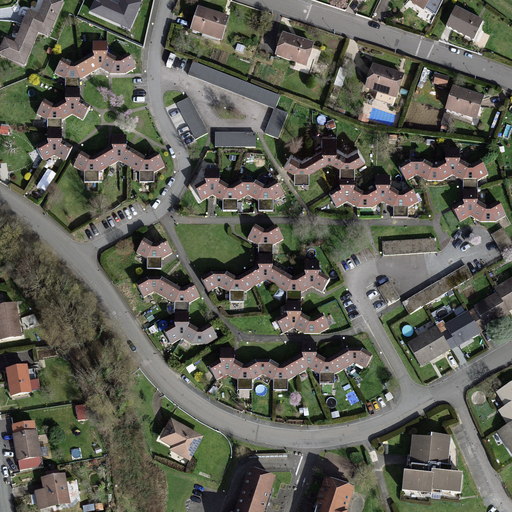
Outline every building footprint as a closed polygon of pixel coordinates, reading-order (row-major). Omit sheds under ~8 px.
[(37,32),(47,36),(61,3),(55,0),(47,0),(41,16),(29,11),(23,25),(25,26),(37,32)] [(129,29),(140,4),(129,0),(121,0),(118,8),(98,0),(96,0),(91,12),(129,29)] [(411,0),(423,8),(428,0),(411,0)] [(483,22),(456,8),(446,28),(473,41),(483,22)] [(228,19),(198,9),(192,30),(221,40),(228,19)] [(12,60),(23,65),(37,32),(25,26),(17,45),(5,40),(0,51),(0,55),(1,55),(12,60)] [(301,45),(292,42),(293,39),(283,36),(276,56),(306,65),(313,45),(302,42),(301,45)] [(47,121),(47,143),(36,149),(43,161),(54,155),(65,162),(72,149),(62,143),(62,120),(72,114),(82,121),(90,108),(80,102),(80,79),(100,68),(110,74),(126,74),(136,68),(129,55),(118,62),(107,56),(108,43),(92,43),(92,55),(73,67),(62,61),(54,73),(65,79),(65,102),(54,108),(44,102),(36,114),(47,121)] [(280,97),(193,62),(188,75),(275,109),(280,97)] [(403,76),(373,67),(367,88),(378,91),(395,97),(396,97),(403,76)] [(483,98),(453,89),(446,110),(476,119),(483,98)] [(395,97),(378,91),(375,100),(393,105),(395,97)] [(189,98),(177,104),(195,140),(207,133),(189,98)] [(288,114),(275,109),(265,134),(278,139),(288,114)] [(255,134),(215,134),(215,147),(255,148),(255,134)] [(302,160),(291,154),(284,166),(294,172),(294,183),(309,183),(309,172),(329,161),(340,167),(340,190),(329,196),(336,208),(347,202),(357,208),(372,208),(383,202),(393,208),(393,218),(408,218),(408,208),(419,202),(412,189),(401,195),(390,190),(390,177),(375,177),(376,189),(365,195),(354,189),(354,167),(365,161),(358,148),(347,154),(336,147),(336,136),(322,135),(322,148),(302,160)] [(91,160),(81,154),(73,166),(84,173),(84,183),(99,183),(99,172),(119,161),(138,172),(139,183),(154,183),(154,173),(165,167),(157,154),(147,160),(126,149),(126,136),(112,136),(112,148),(91,160)] [(409,162),(399,168),(406,181),(417,175),(427,181),(442,181),(452,175),(463,181),(463,203),(452,209),(459,222),(470,216),(480,222),(495,222),(506,216),(499,203),(488,209),(478,203),(478,181),(488,175),(481,162),(470,168),(460,162),(460,150),(445,150),(445,162),(434,168),(424,162),(409,162)] [(266,189),(256,183),(240,183),(230,189),(219,183),(220,171),(205,170),(205,183),(194,189),(201,201),(213,195),(222,201),(222,211),(237,212),(237,201),(248,195),(258,201),(258,212),(273,211),(273,201),(284,195),(277,183),(266,189)] [(265,233),(255,227),(247,239),(258,246),(258,268),(236,280),(227,274),(211,274),(201,280),(208,293),(219,286),(229,292),(229,303),(244,303),(244,292),(265,280),(286,292),(286,315),(276,321),(283,334),(293,327),(304,334),(319,334),(329,328),(322,315),(311,321),(301,315),(301,292),(312,286),(322,293),(330,280),(318,274),(318,261),(305,261),(305,274),(294,280),(272,268),(273,245),(283,239),(276,227),(265,233)] [(511,243),(503,228),(491,235),(505,258),(511,253),(511,243)] [(383,256),(436,252),(435,239),(382,242),(383,256)] [(154,246),(144,240),(136,253),(147,259),(147,270),(162,270),(162,259),(172,253),(165,241),(154,246)] [(466,266),(403,303),(410,315),(473,277),(466,266)] [(146,279),(136,285),(143,298),(154,292),(174,304),(174,325),(164,332),(171,345),(181,338),(192,344),(207,344),(217,338),(210,326),(199,332),(189,326),(189,303),(200,297),(192,285),(182,291),(162,279),(146,279)] [(511,279),(495,289),(497,294),(507,311),(511,308),(511,279)] [(388,306),(400,299),(389,281),(378,288),(388,306)] [(507,311),(497,294),(474,308),(475,309),(468,313),(479,330),(485,327),(486,328),(494,323),(492,321),(498,317),(500,320),(509,314),(507,311)] [(0,339),(20,336),(15,305),(0,307),(0,339)] [(468,313),(439,330),(450,349),(456,345),(457,346),(465,341),(464,339),(469,336),(471,338),(480,332),(479,330),(468,313)] [(439,330),(437,327),(408,345),(420,366),(429,361),(428,358),(432,355),(434,358),(450,349),(439,330)] [(234,349),(220,349),(220,362),(209,368),(216,380),(227,374),(237,380),(237,391),(252,391),(252,380),(262,374),(273,380),(273,391),(288,391),(288,380),(309,368),(319,374),(319,385),(334,385),(334,374),(354,363),(365,369),(372,357),(362,350),(347,351),(327,362),(316,356),(316,343),(302,343),(302,356),(280,368),(270,362),(255,362),(245,368),(234,362),(234,349)] [(25,366),(7,370),(12,396),(30,392),(25,366)] [(511,382),(497,392),(506,406),(499,410),(508,424),(511,421),(511,382)] [(389,392),(384,395),(387,400),(392,398),(389,392)] [(511,421),(508,424),(498,430),(511,453),(511,452),(511,421)] [(34,422),(18,425),(20,433),(14,434),(19,461),(40,458),(34,422)] [(200,438),(171,422),(162,440),(173,446),(180,450),(178,453),(189,459),(200,438)] [(450,437),(431,435),(431,439),(412,437),(411,447),(412,447),(411,456),(410,466),(411,466),(410,474),(404,473),(403,483),(407,484),(406,491),(423,492),(431,493),(432,489),(441,490),(451,491),(450,493),(460,494),(462,475),(451,474),(452,466),(450,466),(445,465),(446,456),(447,447),(449,447),(450,437)] [(273,480),(249,472),(236,511),(262,511),(264,508),(255,505),(258,495),(267,498),(273,480)] [(63,476),(43,480),(45,492),(48,506),(68,502),(63,476)] [(340,482),(327,477),(315,511),(345,511),(353,490),(339,485),(340,482)] [(48,506),(45,492),(37,494),(40,508),(48,506)]
